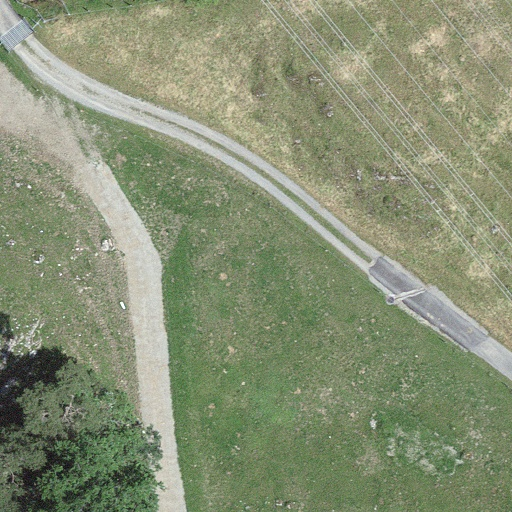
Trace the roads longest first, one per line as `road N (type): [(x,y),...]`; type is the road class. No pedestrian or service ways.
road 1 (track): [(511,366),(226,152),(89,93),(15,37),(0,8)]
road 2 (track): [(162,511),(89,93)]
